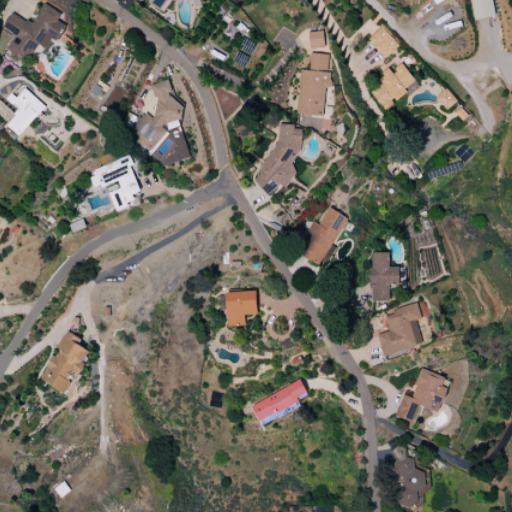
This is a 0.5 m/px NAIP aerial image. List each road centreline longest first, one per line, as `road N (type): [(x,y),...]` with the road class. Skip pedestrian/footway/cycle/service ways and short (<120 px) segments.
road 1 (residential): [(103,0),(193,77),(236,202),(364,387),(373,511)]
road 2 (residential): [(226,181),(76,254),(0,375)]
